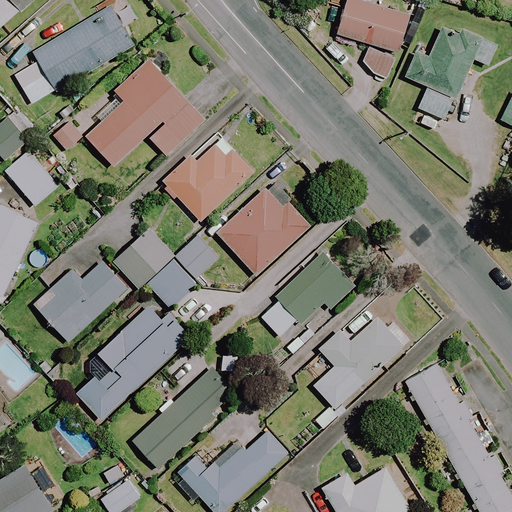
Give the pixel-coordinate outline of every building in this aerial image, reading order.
[(0,0),(0,29),(36,0),(0,0)] [(410,15),(370,2),(370,0),(348,0),(337,35),(373,46),(365,72),(390,80),(410,15)] [(135,46),(111,7),(33,53),(38,62),(15,76),(33,107),(135,46)] [(462,30),(460,34),(444,28),(431,61),(417,55),(407,80),(427,88),(419,110),(448,122),(473,60),(488,67),(496,49),(483,44),(485,39),(462,30)] [(203,123),(149,62),(116,92),(126,102),(87,137),(114,168),(148,137),(166,156),(203,123)] [(511,93),(499,121),(511,126),(511,93)] [(35,136),(14,113),(0,124),(0,155),(5,162),(35,136)] [(83,138),(70,123),(54,136),(67,151),(83,138)] [(254,172),(234,152),(226,159),(213,145),(195,162),(191,158),(164,185),(201,223),(254,172)] [(59,187),(29,152),(5,172),(36,207),(59,187)] [(282,208),(266,190),(218,233),(256,276),(311,227),(288,202),(282,208)] [(39,225),(0,205),(0,296),(3,298),(39,225)] [(198,238),(175,259),(149,230),(113,262),(139,290),(147,283),(171,310),(196,287),(193,283),(218,260),(198,238)] [(354,290),(323,254),(276,297),(280,301),(261,318),(280,338),(299,321),(301,324),(325,303),(331,310),(354,290)] [(127,290),(102,263),(82,281),(73,271),(35,306),(69,343),(127,290)] [(162,321),(150,308),(99,354),(113,370),(100,383),(96,379),(78,396),(101,420),(191,338),(170,314),(162,321)] [(348,410),(342,403),(407,344),(381,315),(350,343),(342,334),(321,352),(335,367),(314,387),(332,406),(316,421),(325,431),(348,410)] [(511,511),(511,497),(437,365),(406,383),(480,511),(511,511)] [(237,397),(211,369),(132,441),(158,469),(237,397)] [(224,511),(287,455),(264,429),(244,447),(221,468),(216,464),(208,471),(195,458),(172,478),(193,501),(199,496),(213,511),(224,511)] [(43,466),(32,473),(27,465),(0,482),(0,511),(49,511),(54,509),(45,494),(56,487),(43,466)] [(121,511),(141,500),(128,480),(120,466),(104,475),(113,490),(100,497),(108,511),(121,511)] [(412,511),(387,469),(355,488),(347,474),(322,489),(335,511),(412,511)]
